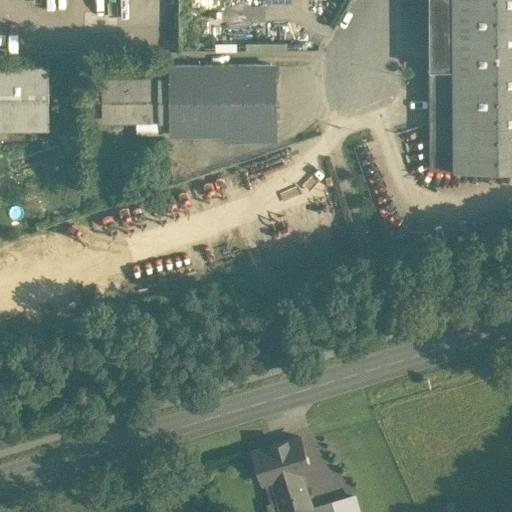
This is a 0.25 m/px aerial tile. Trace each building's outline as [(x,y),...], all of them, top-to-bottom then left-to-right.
[(429,0),(430,67),(453,67),(452,0),(429,0)] [(511,0),(452,0),(453,67),(454,168),(511,167),(511,0)] [(50,127),(49,63),(0,63),(0,127),(50,127)] [(271,63),(175,64),(175,80),(175,118),(175,134),(272,133),(271,63)] [(454,168),(453,67),(430,67),(431,168),(454,168)] [(162,79),(104,80),(105,120),(136,119),(162,119),(162,118),(162,80),(162,79)] [(175,118),(175,80),(162,80),(162,118),(175,118)] [(163,134),(162,119),(136,119),(136,134),(163,134)] [(300,435),(254,449),(264,482),(264,481),(265,482),(272,479),(281,511),(314,511),(313,508),(301,470),(309,467),(300,435)] [(359,511),(354,496),(330,503),(332,511),(359,511)] [(332,511),(330,503),(313,508),(314,511),(332,511)]
